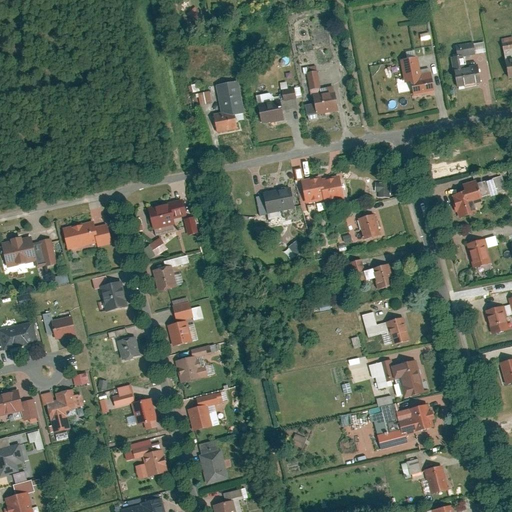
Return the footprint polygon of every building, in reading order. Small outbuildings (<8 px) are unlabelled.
[(430,71),(421,73),(418,56),(400,59),(404,82),(410,81),(412,94),(434,90),(430,71)] [(453,68),(456,87),(480,83),(477,64),(453,68)] [(307,73),(315,115),(338,110),(333,89),(321,91),(317,71),(307,73)] [(233,109),(234,113),(244,111),(238,79),(214,84),(220,112),(233,109)] [(297,98),(301,97),(301,87),(295,87),(295,94),(284,95),(285,106),(297,105),(297,98)] [(198,93),(200,105),(212,103),(210,91),(198,93)] [(257,103),(261,123),(270,121),(270,123),(283,120),(278,99),(257,103)] [(216,133),(237,129),(234,113),(233,109),(220,112),(212,114),(216,133)] [(305,203),(322,199),(323,202),(343,198),(338,175),(322,178),(321,175),(300,180),(305,203)] [(472,212),(469,201),(482,197),(475,179),(462,184),(464,189),(451,193),(459,217),(472,212)] [(375,192),(378,192),(378,197),(389,197),(390,183),(379,182),(379,183),(375,183),(375,192)] [(262,191),(266,213),(292,208),(288,186),(262,191)] [(152,230),(174,224),(169,202),(147,208),(152,230)] [(357,218),(363,239),(380,234),(374,213),(357,218)] [(187,215),(184,215),(187,235),(198,233),(195,216),(187,217),(187,215)] [(98,243),(93,220),(63,227),(68,251),(98,243)] [(1,242),(6,267),(36,261),(31,236),(21,238),(20,236),(9,238),(10,240),(1,242)] [(142,248),(149,260),(167,249),(161,237),(142,248)] [(466,243),(472,267),(491,262),(484,238),(466,243)] [(296,255),(305,249),(298,240),(289,245),(296,255)] [(361,281),(365,281),(361,260),(352,262),(355,277),(360,276),(361,281)] [(370,269),(376,290),(394,284),(388,263),(370,269)] [(151,269),(157,291),(176,286),(171,264),(151,269)] [(181,273),(175,274),(178,285),(184,284),(181,273)] [(67,274),(54,276),(56,284),(69,282),(67,274)] [(98,286),(104,311),(127,305),(120,280),(98,286)] [(485,310),(491,334),(509,330),(503,305),(485,310)] [(51,320),(55,339),(75,335),(71,315),(51,320)] [(386,321),(392,344),(409,339),(403,316),(386,321)] [(166,324),(171,345),(190,340),(185,320),(166,324)] [(0,328),(0,342),(1,349),(38,342),(34,322),(0,328)] [(116,341),(121,360),(139,355),(135,337),(116,341)] [(175,360),(180,382),(207,376),(204,366),(200,367),(199,362),(195,362),(194,356),(175,360)] [(505,383),(511,381),(511,358),(500,362),(505,383)] [(401,376),(403,384),(401,384),(403,396),(423,391),(415,359),(390,365),(393,377),(401,376)] [(75,385),(89,383),(88,372),(74,374),(75,385)] [(56,402),(46,404),(53,432),(69,428),(65,410),(76,408),(71,388),(54,393),(56,402)] [(0,392),(0,414),(22,410),(17,389),(0,392)] [(131,402),(137,424),(156,419),(151,397),(131,402)] [(100,400),(103,413),(110,412),(106,398),(100,400)] [(426,403),(395,411),(402,436),(434,428),(432,419),(434,418),(432,409),(428,410),(426,403)] [(188,408),(193,430),(210,426),(205,404),(188,408)] [(31,451),(45,448),(40,430),(28,433),(31,445),(29,445),(31,451)] [(292,442),(303,446),(307,436),(296,432),(292,442)] [(0,475),(18,471),(16,464),(24,462),(20,444),(0,448),(0,475)] [(199,455),(206,484),(228,479),(221,449),(199,455)] [(145,462),(148,475),(165,471),(160,450),(143,454),(145,462)] [(401,462),(404,476),(422,472),(419,459),(401,462)] [(148,475),(145,462),(135,464),(138,478),(148,476),(148,475)] [(424,470),(430,494),(447,489),(441,465),(424,470)] [(13,474),(16,483),(27,479),(25,470),(13,474)] [(4,497),(7,511),(32,511),(27,491),(4,497)] [(120,509),(120,511),(163,511),(159,496),(142,500),(143,503),(120,509)] [(213,504),(214,511),(235,511),(232,499),(213,504)]
